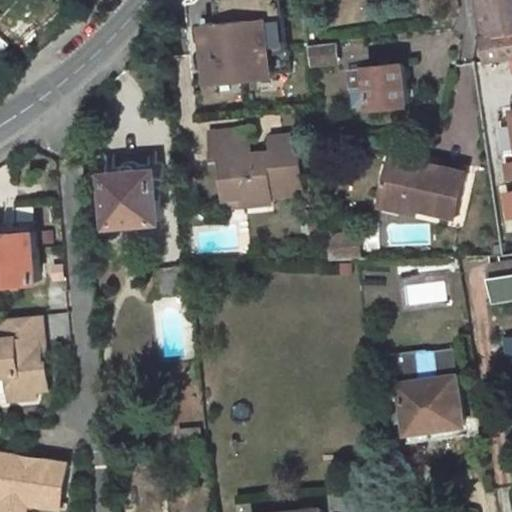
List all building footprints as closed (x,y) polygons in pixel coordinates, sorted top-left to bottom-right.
[(280,0),(221,0),(223,22),(208,23),(214,82),(274,76),(275,88),(293,86),(289,49),(283,50),(280,0)] [(511,0),(480,0),(484,25),(488,60),(494,59),(511,57),(511,0)] [(337,42),(310,46),(312,66),(338,63),(337,42)] [(511,57),(494,59),(495,71),(511,68),(511,57)] [(408,62),(373,66),(372,70),(362,72),(365,106),(375,105),(376,108),(411,104),(408,62)] [(253,129),(211,133),(215,165),(238,163),(240,180),(227,181),(230,202),(249,200),(250,207),(276,205),(275,197),(307,194),(299,137),(273,140),(276,155),(256,158),(253,129)] [(466,176),(390,163),(385,203),(406,207),(406,212),(459,221),(466,176)] [(160,171),(110,176),(115,225),(165,220),(160,171)] [(249,200),(230,202),(231,210),(250,207),(249,200)] [(406,207),(385,203),(382,216),(404,219),(406,212),(406,207)] [(0,286),(42,285),(39,232),(38,220),(16,221),(16,233),(0,233),(0,286)] [(16,221),(0,221),(0,233),(16,233),(16,221)] [(428,224),(396,223),(396,226),(381,226),(381,245),(428,245),(428,224)] [(358,232),(329,234),(332,260),(360,260),(358,232)] [(187,267),(159,269),(162,297),(190,294),(187,267)] [(511,276),(494,280),(498,301),(511,299),(511,276)] [(408,304),(447,302),(445,280),(407,282),(408,304)] [(45,311),(3,316),(6,336),(0,336),(0,372),(13,371),(15,389),(39,386),(53,384),(50,358),(47,358),(45,338),(48,338),(45,311)] [(437,350),(402,356),(403,380),(412,442),(469,433),(460,373),(457,374),(454,351),(439,353),(437,350)] [(13,371),(0,372),(0,384),(1,390),(15,389),(13,371)] [(39,386),(15,389),(16,396),(40,393),(39,386)] [(0,493),(33,499),(32,503),(65,509),(72,463),(0,451),(0,493)] [(0,503),(31,510),(32,503),(33,499),(0,493),(0,503)]
